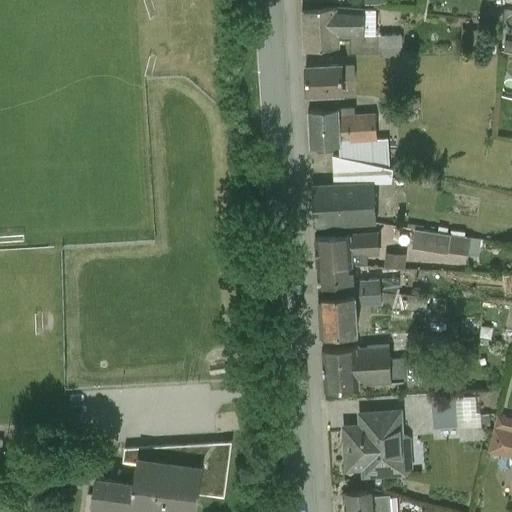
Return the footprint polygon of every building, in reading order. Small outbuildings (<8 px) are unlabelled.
[(336,3),(302,5),(305,46),(339,44),(337,14),(336,3)] [(364,5),(336,3),(337,14),(352,24),(364,25),(364,21),(364,6),(364,5)] [(376,7),(364,6),(364,21),(376,22),(376,7)] [(402,30),(379,31),(380,43),(400,43),(402,42),(402,30)] [(400,43),(380,43),(380,53),(401,53),(400,43)] [(340,60),(306,62),(307,90),(342,88),(341,75),(354,74),(353,60),(341,61),(340,60)] [(348,104),(308,106),(310,142),(340,141),(340,138),(339,112),(348,111),(348,104)] [(389,109),(387,119),(410,125),(413,115),(389,109)] [(348,111),(339,112),(340,138),(375,136),(374,110),(348,111)] [(375,136),(340,138),(340,141),(341,153),(372,160),(390,164),(388,136),(375,136)] [(341,153),(333,152),(335,180),(353,178),(356,219),(376,218),(373,178),(372,160),(341,153)] [(390,164),(372,160),(373,178),(393,176),(393,164),(390,164)] [(335,180),(312,181),(315,222),(356,219),(353,178),(335,180)] [(451,230),(415,225),(412,243),(448,249),(451,230)] [(377,229),(316,233),(317,262),(352,260),(351,250),(378,248),(377,229)] [(405,264),(407,248),(387,247),(386,262),(405,264)] [(352,260),(317,262),(319,290),(354,287),(354,288),(380,286),(379,275),(353,277),(352,260)] [(426,306),(428,291),(390,287),(392,273),(387,272),(383,300),(426,306)] [(354,287),(319,290),(321,329),(356,327),(354,301),(381,299),(380,286),(354,288),(354,287)] [(402,354),(390,355),(389,342),(357,343),(359,384),(360,384),(360,380),(403,378),(402,354)] [(357,343),(322,345),(325,386),(359,384),(357,343)] [(457,390),(431,391),(433,424),(459,422),(457,390)] [(462,419),(480,420),(481,391),(463,390),(462,419)] [(400,407),(369,409),(369,421),(345,422),(347,463),(364,462),(365,469),(404,466),(400,407)] [(511,413),(497,410),(494,422),(511,426),(511,413)] [(511,426),(494,422),(488,447),(511,452),(511,426)] [(135,479),(96,473),(91,511),(132,511),(134,503),(193,511),(194,511),(198,487),(224,490),(231,438),(126,444),(124,455),(138,457),(135,479)] [(371,485),(347,487),(349,511),(392,511),(391,502),(387,503),(386,489),(371,490),(371,485)]
